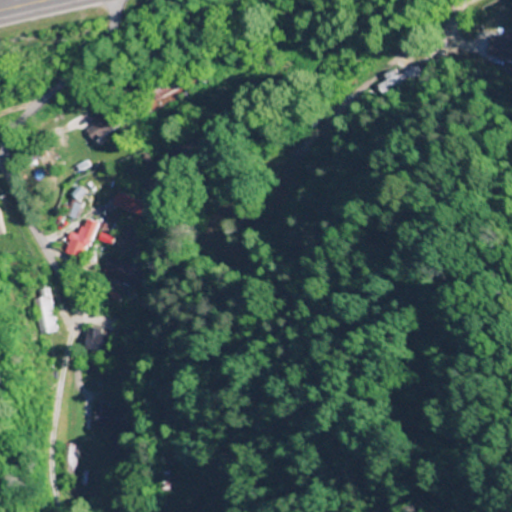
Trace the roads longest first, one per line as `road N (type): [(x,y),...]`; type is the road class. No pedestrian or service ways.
road 1 (residential): [(118,0),(103,54),(4,147),(4,179),(41,260)]
road 2 (residential): [(461,0),(457,35),(348,121)]
